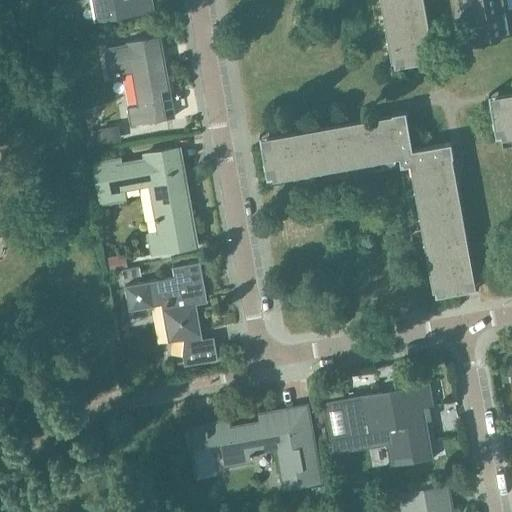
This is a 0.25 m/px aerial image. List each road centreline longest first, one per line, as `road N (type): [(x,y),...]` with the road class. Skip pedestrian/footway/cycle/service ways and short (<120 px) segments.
road 1 (residential): [(261,359),(203,0)]
road 2 (residential): [(261,359),(460,325)]
road 3 (residential): [(495,511),(460,325)]
